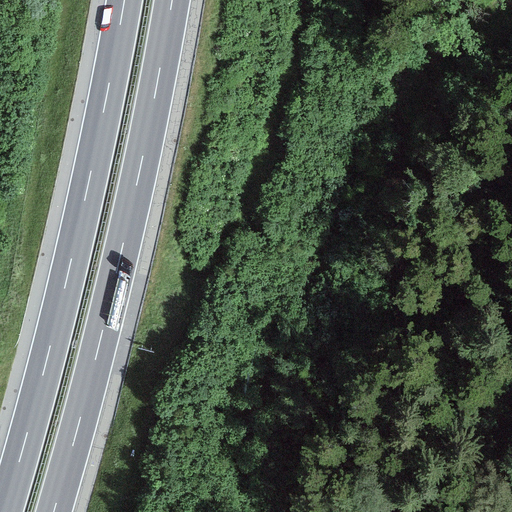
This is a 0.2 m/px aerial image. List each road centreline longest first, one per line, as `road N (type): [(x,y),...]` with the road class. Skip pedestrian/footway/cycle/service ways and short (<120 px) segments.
road 1 (motorway): [(53,511),(117,273),(172,0)]
road 2 (motorway): [(123,0),(72,259),(5,511)]
road 3 (track): [(511,3),(417,72),(306,78)]
